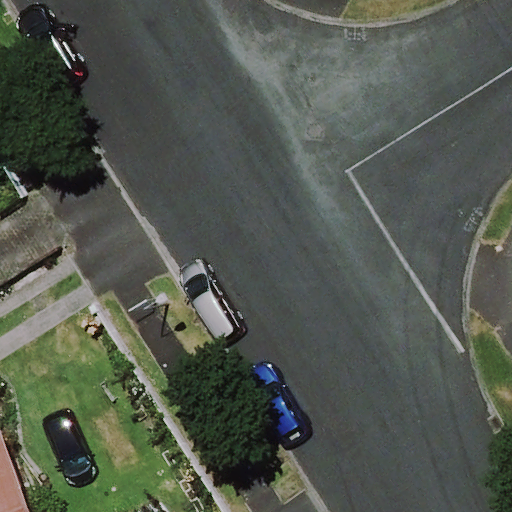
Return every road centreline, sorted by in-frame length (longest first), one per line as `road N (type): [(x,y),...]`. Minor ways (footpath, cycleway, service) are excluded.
road 1 (residential): [(443,511),(263,225)]
road 2 (residential): [(263,225),(511,71)]
road 3 (residential): [(263,225),(120,0)]
